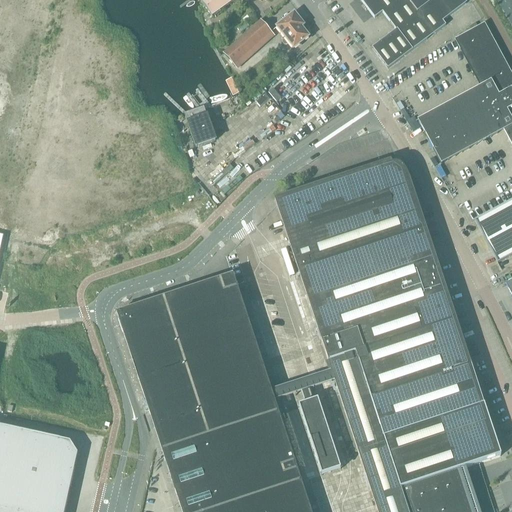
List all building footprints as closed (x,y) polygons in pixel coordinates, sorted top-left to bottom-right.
[(235,0),(202,0),(200,2),(212,18),(235,0)] [(359,0),(367,10),(374,19),(382,13),(396,31),(372,49),(387,70),(445,26),(442,22),(465,5),(461,0),(359,0)] [(267,15),(271,20),(278,13),(275,8),(267,15)] [(287,45),(288,44),(293,50),(308,38),(297,24),(300,22),(294,14),(276,28),(285,39),(283,41),(282,43),(284,45),(287,45)] [(254,16),(245,23),(249,27),(257,20),(254,16)] [(223,54),(234,66),(271,33),(260,21),(223,54)] [(511,143),(511,200),(474,221),(497,264),(511,255),(511,91),(511,90),(511,89),(511,78),(484,26),(478,29),(456,41),(481,86),(418,121),(417,120),(417,121),(441,165),(442,165),(441,165),(505,130),(511,143)] [(295,109),(307,126),(352,87),(350,85),(341,71),(331,60),(332,59),(327,53),(305,72),(272,101),(286,118),(295,109)] [(207,117),(187,124),(196,148),(215,141),(207,117)] [(409,181),(408,178),(406,175),(405,173),(404,171),(403,170),(403,169),(402,168),(401,168),(399,166),(397,165),(396,165),(395,165),(394,165),(393,165),(391,166),(390,163),(274,201),(331,373),(334,382),(361,463),(376,511),(407,511),(400,490),(383,439),(370,399),(470,366),(438,270),(421,216),(409,181)] [(117,315),(181,511),(309,511),(273,402),(270,393),(232,277),(117,315)] [(470,366),(370,399),(383,439),(483,406),(470,366)] [(270,393),(273,402),(334,382),(331,373),(270,393)] [(317,400),(298,407),(320,476),(340,470),(317,400)] [(500,457),(483,406),(383,439),(400,490),(500,457)] [(0,511),(64,511),(78,455),(69,443),(0,427),(0,511)] [(459,472),(404,490),(410,511),(472,511),(463,486),(459,472)]
